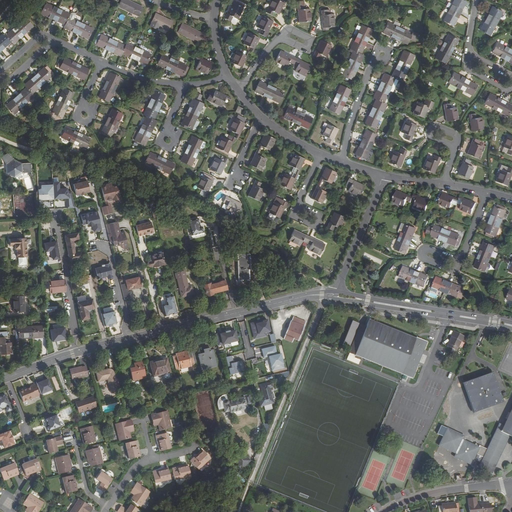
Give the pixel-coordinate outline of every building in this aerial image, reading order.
[(143,7),(128,0),(121,0),(119,6),(139,16),(143,7)] [(232,3),(234,4),(228,15),(226,14),(225,18),(231,21),(233,17),(238,19),(244,8),(243,8),(244,5),(234,0),(232,3)] [(278,14),(279,15),(281,11),(279,10),(282,3),(284,4),(285,3),(282,2),(278,0),(271,0),(266,12),(277,17),(278,14)] [(461,0),(454,0),(450,8),(460,14),(462,10),(461,9),(462,6),(464,7),(466,2),(461,0)] [(298,11),(300,11),(301,18),(298,18),(299,22),(312,21),(311,8),(305,9),(304,1),(297,1),(298,11)] [(46,3),(41,13),(46,16),(47,14),(50,15),(49,17),(53,19),(58,8),(46,3)] [(488,14),(486,18),(497,24),(503,12),(493,7),(490,12),(492,13),(490,15),(488,14)] [(58,8),(53,19),(58,21),(59,19),(61,20),(60,22),(65,25),(69,17),(70,14),(58,8)] [(444,20),(454,26),(456,21),(455,20),(456,17),(458,18),(460,14),(450,8),(444,20)] [(321,9),(317,9),(318,15),(320,15),(320,22),(318,23),(319,26),(332,25),(331,13),(321,14),(321,9)] [(172,21),(156,13),(152,22),(168,30),(172,21)] [(257,27),(261,29),(258,33),(266,37),(269,31),(267,30),(270,24),(272,25),(274,22),(262,16),(257,27)] [(26,17),(16,26),(24,35),(27,32),(26,30),(28,28),(29,30),(33,26),(26,17)] [(65,25),(64,27),(69,30),(70,28),(73,29),(72,31),(76,33),(81,22),(69,17),(65,25)] [(483,25),(480,30),(490,36),(497,24),(486,18),(484,22),(486,23),(485,26),(483,25)] [(81,22),(76,33),(80,35),(81,33),(84,34),(83,36),(88,39),(93,28),(81,22)] [(393,24),(388,22),(383,32),(388,35),(389,33),(392,34),(391,36),(395,38),(400,28),(399,27),(393,24)] [(203,33),(183,23),(178,32),(198,42),(203,33)] [(373,30),(362,25),(357,37),(367,42),(369,38),(367,37),(368,34),(370,35),(373,30)] [(16,26),(6,35),(12,42),(14,44),(18,40),(16,39),(19,36),(20,38),(24,35),(16,26)] [(412,34),(400,28),(395,38),(399,40),(400,38),(403,40),(402,41),(407,44),(410,39),(415,42),(419,34),(413,32),(412,34)] [(249,32),(243,44),(251,48),(255,49),(255,48),(254,47),(257,40),(259,41),(260,38),(249,32)] [(4,33),(0,36),(0,47),(2,50),(5,47),(4,46),(6,43),(8,45),(12,42),(6,35),(4,33)] [(102,34),(97,45),(102,47),(103,45),(106,47),(105,48),(109,50),(114,40),(102,34)] [(442,46),(452,52),(454,48),(452,47),(454,44),(456,45),(458,40),(448,35),(444,42),(442,46)] [(367,42),(357,37),(351,49),(354,50),(361,54),(364,49),(362,48),(363,45),(365,46),(367,42)] [(442,46),(444,42),(437,38),(435,41),(437,42),(436,43),(442,46)] [(114,40),(109,50),(113,52),(114,50),(117,52),(116,54),(121,56),(122,53),(126,46),(114,40)] [(327,57),(332,46),(323,41),(319,47),(318,46),(313,56),(319,59),(321,54),(327,57)] [(498,42),(492,52),(497,55),(498,53),(501,55),(500,57),(504,59),(510,49),(498,42)] [(127,43),(126,46),(122,53),(128,56),(128,54),(131,55),(130,57),(134,59),(139,48),(127,43)] [(452,52),(442,46),(436,58),(446,64),(448,59),(447,58),(448,55),(450,56),(452,52)] [(139,48),(134,59),(139,61),(140,59),(142,61),(141,62),(147,65),(152,54),(139,48)] [(361,54),(354,50),(352,53),(350,57),(348,63),(358,68),(360,63),(359,63),(360,59),(362,60),(364,55),(361,54)] [(399,60),(398,65),(408,69),(415,55),(404,50),(401,58),(403,59),(401,61),(399,60)] [(242,67),(242,68),(244,64),(242,63),(246,57),(248,57),(248,56),(245,55),(236,51),(231,62),(234,63),(232,67),(240,71),(242,67)] [(280,52),(275,62),(286,67),(289,62),(293,64),(296,58),(292,56),(291,57),(280,52)] [(166,68),(170,70),(175,60),(170,58),(162,54),(161,57),(159,61),(158,65),(163,67),(164,65),(166,67),(166,68)] [(60,68),(72,74),(84,80),(89,69),(84,67),(83,69),(80,67),(81,65),(77,63),(73,62),(72,63),(69,62),(70,60),(65,58),(62,57),(58,66),(60,68)] [(207,75),(213,63),(209,61),(208,63),(202,60),(203,58),(201,57),(200,60),(196,69),(207,75)] [(296,58),(293,64),(298,66),(295,71),(306,77),(311,67),(300,62),(301,60),(296,58)] [(170,70),(182,76),(186,66),(187,65),(179,62),(175,60),(170,70)] [(358,68),(348,63),(342,75),(353,79),(355,75),(353,74),(355,71),(356,72),(358,68)] [(394,72),(392,77),(395,79),(398,80),(402,82),(408,69),(398,65),(396,69),(397,70),(396,73),(394,72)] [(38,73),(34,76),(42,85),(52,76),(51,75),(53,73),(47,66),(45,68),(44,67),(40,71),(41,72),(39,74),(38,73)] [(459,75),(454,72),(449,82),(460,89),(466,78),(462,76),(461,78),(458,76),(459,75)] [(105,85),(115,90),(117,87),(121,78),(111,73),(108,78),(110,79),(109,82),(107,81),(105,85)] [(381,81),(379,86),(390,91),(395,79),(392,77),(385,74),(382,79),(384,79),(383,82),(381,81)] [(26,88),(32,94),(42,85),(34,76),(31,79),(32,81),(30,83),(28,81),(24,85),(26,88)] [(466,78),(460,89),(472,95),(477,85),(473,82),(471,84),(469,82),(470,80),(466,78)] [(398,80),(395,79),(390,91),(393,92),(398,80)] [(260,81),(255,91),(260,94),(261,92),(264,93),(263,95),(267,97),(272,87),(260,81)] [(102,92),(99,97),(109,102),(114,93),(115,91),(115,90),(105,85),(103,89),(105,90),(103,92),(102,92)] [(351,90),(341,85),(335,97),(345,102),(347,98),(345,97),(347,94),(349,95),(351,90)] [(376,93),(373,98),(376,99),(384,103),(390,91),(379,86),(377,90),(379,91),(378,94),(376,93)] [(272,87),(267,97),(272,99),(272,97),(275,98),(274,100),(279,103),(284,92),(272,87)] [(20,93),(17,96),(24,105),(34,96),(32,94),(26,88),(23,91),(24,93),(21,95),(20,93)] [(57,115),(62,118),(65,113),(63,112),(65,109),(66,110),(68,105),(70,101),(68,100),(70,98),(72,99),(74,93),(64,89),(58,100),(52,112),(48,111),(46,116),(54,120),(57,115)] [(155,90),(149,102),(160,108),(162,103),(160,103),(161,100),(163,101),(166,95),(155,90)] [(206,100),(221,107),(226,99),(228,95),(226,95),(225,97),(219,93),(220,91),(216,90),(214,94),(210,92),(206,100)] [(190,107),(188,111),(198,116),(204,104),(199,101),(202,95),(197,93),(191,104),(193,105),(192,108),(190,107)] [(495,96),(490,93),(485,103),(496,110),(502,100),(498,98),(497,99),(494,98),(495,96)] [(17,96),(7,105),(14,114),(24,105),(17,96)] [(345,102),(335,97),(329,109),(340,114),(342,109),(340,108),(342,105),(343,106),(345,102)] [(372,107),(371,111),(381,116),(387,104),(384,103),(376,99),(374,104),(376,105),(374,108),(372,107)] [(412,113),(425,118),(426,114),(424,114),(427,107),(429,107),(432,109),(434,102),(426,99),(424,104),(417,101),(412,113)] [(502,100),(496,110),(508,116),(511,109),(511,105),(509,104),(508,105),(505,104),(506,102),(502,100)] [(146,116),(154,120),(157,114),(154,113),(156,111),(158,112),(160,108),(149,102),(143,115),(146,116)] [(447,110),(448,117),(446,118),(447,121),(459,119),(457,107),(451,108),(450,103),(444,104),(445,110),(447,110)] [(291,121),(296,123),(301,112),(296,110),(288,107),(284,117),(289,119),(289,118),(292,119),(291,121)] [(109,117),(107,120),(117,126),(123,114),(113,109),(110,114),(112,115),(111,118),(109,117)] [(185,118),(181,126),(186,128),(187,125),(192,128),(196,120),(198,116),(188,111),(186,115),(188,116),(186,119),(185,118)] [(367,118),(365,123),(375,128),(381,116),(371,111),(369,116),(370,116),(369,119),(367,118)] [(301,112),(296,123),(300,125),(300,123),(304,124),(303,126),(308,129),(313,118),(305,114),(301,112)] [(470,120),(472,120),(473,127),(471,128),(472,132),(484,130),(482,117),(476,118),(476,113),(469,114),(470,120)] [(146,116),(140,128),(151,133),(153,129),(152,128),(153,125),(155,126),(157,121),(154,120),(146,116)] [(234,117),(229,129),(237,133),(240,135),(241,133),(239,133),(243,126),(244,127),(246,124),(234,117)] [(104,128),(101,133),(112,138),(117,126),(107,120),(105,125),(107,126),(106,128),(104,128)] [(405,139),(411,141),(414,136),(412,135),(415,128),(416,129),(418,125),(406,120),(401,132),(407,134),(405,139)] [(326,142),(332,145),(334,140),(332,140),(337,129),(327,124),(322,135),(328,138),(326,142)] [(85,148),(91,138),(85,136),(84,137),(82,136),(82,134),(79,133),(74,130),(73,132),(71,131),(71,129),(66,127),(61,137),(74,143),(85,148)] [(135,140),(145,145),(148,140),(146,140),(147,136),(149,137),(151,133),(140,128),(135,140)] [(363,138),(361,142),(372,147),(377,135),(366,130),(364,135),(366,136),(365,139),(363,138)] [(263,137),(265,138),(262,144),(260,144),(257,149),(260,151),(263,147),(271,151),(276,139),(265,133),(263,137)] [(217,148),(228,153),(230,150),(228,149),(231,142),(233,143),(236,138),(235,137),(229,135),(227,139),(222,137),(217,148)] [(507,154),(511,155),(511,136),(508,135),(503,147),(509,149),(507,154)] [(189,144),(187,148),(197,153),(203,141),(193,136),(190,142),(192,142),(191,145),(189,144)] [(471,143),(473,144),(470,151),(468,150),(467,154),(479,159),(484,147),(478,145),(480,141),(474,138),(471,143)] [(358,149),(355,154),(366,159),(372,147),(361,142),(359,146),(361,147),(360,150),(358,149)] [(183,156),(181,161),(191,166),(197,153),(187,148),(185,153),(187,154),(185,157),(183,156)] [(394,151),(389,162),(399,167),(404,155),(406,156),(407,151),(401,149),(399,153),(394,151)] [(150,152),(145,162),(157,168),(162,158),(158,156),(157,157),(154,156),(155,154),(150,152)] [(6,173),(12,176),(11,158),(8,153),(1,158),(5,164),(6,173)] [(261,170),(267,159),(258,155),(255,153),(254,155),(256,156),(253,162),(251,161),(249,165),(261,170)] [(294,153),(289,165),(297,169),(300,170),(301,169),(299,168),(302,161),(304,162),(306,159),(294,153)] [(428,157),(423,169),(433,173),(438,162),(440,162),(442,158),(435,155),(433,159),(428,157)] [(22,173),(29,173),(30,173),(30,165),(22,165),(14,161),(11,158),(12,176),(15,177),(22,173)] [(162,158),(157,168),(169,174),(174,164),(169,161),(169,163),(166,161),(166,160),(162,158)] [(210,169),(221,175),(223,171),(221,170),(225,163),(226,164),(227,163),(224,162),(215,158),(210,169)] [(462,164),(463,164),(461,171),(459,170),(458,174),(470,179),(474,167),(465,164),(462,162),(462,164)] [(324,170),(326,171),(323,178),(321,177),(320,178),(323,180),(332,184),(338,172),(326,167),(324,170)] [(496,181),(508,186),(509,183),(507,182),(510,175),(511,175),(511,169),(508,167),(506,172),(500,170),(496,181)] [(279,185),(291,190),(293,187),(291,186),(294,179),(296,180),(296,179),(293,177),(285,173),(279,185)] [(202,176),(197,187),(205,191),(209,193),(209,191),(207,190),(211,184),(212,184),(214,181),(213,181),(205,177),(202,176)] [(354,180),(349,178),(346,185),(350,188),(348,191),(359,197),(364,187),(353,182),(354,180)] [(254,184),(255,185),(250,196),(260,201),(265,190),(260,187),(262,183),(256,180),(254,184)] [(39,200),(65,199),(66,208),(72,208),(70,187),(60,188),(60,181),(53,182),(53,184),(41,184),(41,189),(38,189),(39,200)] [(87,181),(73,184),(76,195),(81,194),(81,195),(85,194),(85,193),(89,192),(87,181)] [(108,203),(109,201),(112,201),(114,202),(119,201),(120,199),(117,185),(112,186),(111,183),(105,185),(105,186),(100,187),(104,201),(105,201),(106,204),(108,203)] [(323,204),(328,192),(319,189),(316,187),(316,188),(317,189),(314,196),(312,195),(311,198),(323,204)] [(392,202),(404,207),(408,198),(409,195),(397,190),(392,202)] [(450,209),(453,203),(457,205),(458,203),(459,199),(453,196),(453,198),(446,195),(447,194),(444,192),(439,204),(450,209)] [(426,212),(431,200),(427,199),(426,200),(419,198),(420,196),(419,195),(417,198),(414,207),(426,212)] [(225,209),(237,215),(241,205),(230,199),(231,198),(227,196),(223,202),(228,204),(225,209)] [(472,214),(476,203),(473,201),(473,202),(472,203),(465,200),(466,198),(460,196),(459,199),(458,203),(462,204),(460,210),(472,214)] [(274,201),(269,212),(278,217),(284,206),(286,207),(288,202),(282,199),(279,203),(274,201)] [(101,208),(103,216),(112,214),(110,206),(106,207),(101,208)] [(497,207),(496,207),(491,219),(501,223),(506,211),(505,211),(497,207)] [(102,230),(97,211),(81,215),(83,225),(87,224),(89,223),(90,226),(92,225),(94,232),(102,230)] [(346,217),(336,212),(330,224),(328,223),(326,227),(333,231),(335,226),(340,229),(346,217)] [(199,224),(198,219),(187,221),(191,236),(203,233),(202,227),(199,228),(198,224),(199,224)] [(501,223),(491,219),(489,223),(491,224),(490,227),(488,226),(485,231),(487,232),(486,235),(494,238),(495,235),(496,236),(501,223)] [(110,232),(118,230),(116,223),(109,225),(110,232)] [(140,225),(142,236),(153,233),(151,223),(140,225)] [(401,234),(400,237),(411,241),(413,236),(411,236),(412,233),(414,233),(416,228),(405,224),(401,234)] [(439,239),(443,241),(447,230),(435,225),(431,235),(436,238),(437,236),(440,237),(439,239)] [(450,244),(455,246),(460,235),(447,230),(443,241),(447,242),(448,240),(451,242),(450,244)] [(320,256),(326,244),(322,242),(321,244),(314,241),(315,239),(310,236),(306,234),(305,236),(293,231),(289,241),(300,246),(303,241),(307,243),(311,245),(309,250),(320,256)] [(124,250),(126,249),(128,249),(124,233),(119,234),(111,236),(111,234),(108,235),(110,243),(113,242),(114,247),(120,246),(120,248),(124,250)] [(82,258),(81,252),(75,253),(72,240),(78,239),(77,234),(65,236),(69,260),(82,258)] [(395,249),(406,253),(408,248),(406,247),(407,244),(410,245),(411,241),(400,237),(395,249)] [(26,238),(9,239),(9,246),(14,245),(14,249),(16,249),(17,257),(27,257),(26,238)] [(56,240),(44,243),(46,251),(51,250),(53,259),(59,258),(56,240)] [(481,250),(480,255),(490,259),(495,246),(485,242),(483,247),(484,248),(483,251),(481,250)] [(162,253),(149,257),(150,262),(149,262),(148,263),(147,263),(147,264),(147,265),(148,266),(148,267),(149,268),(151,268),(153,267),(153,268),(161,266),(165,265),(162,253)] [(237,255),(238,281),(249,281),(249,270),(250,270),(250,255),(246,255),(239,255),(237,255)] [(480,255),(475,267),(485,271),(486,271),(488,263),(490,259),(480,255)] [(26,257),(18,257),(18,265),(26,264),(26,257)] [(101,268),(94,269),(96,279),(106,277),(107,279),(111,278),(108,264),(103,265),(103,267),(101,268)] [(399,277),(412,282),(416,271),(412,269),(411,271),(408,270),(409,268),(403,266),(399,277)] [(412,282),(424,287),(428,276),(423,274),(422,276),(419,275),(420,273),(416,271),(412,282)] [(187,287),(184,275),(175,277),(178,289),(187,287)] [(125,280),(126,284),(128,290),(140,287),(138,277),(125,280)] [(444,292),(449,282),(444,280),(444,282),(441,281),(442,279),(437,277),(432,287),(432,288),(438,290),(444,292)] [(64,280),(48,281),(50,293),(65,291),(64,280)] [(220,282),(210,285),(210,284),(203,286),(205,296),(213,295),(212,293),(227,290),(225,280),(220,281),(220,282)] [(457,297),(462,299),(466,289),(461,287),(449,282),(444,292),(457,297)] [(120,285),(124,301),(130,299),(128,290),(126,284),(120,285)] [(187,287),(178,289),(180,297),(193,295),(191,286),(187,287)] [(23,296),(12,296),(13,312),(24,312),(23,296)] [(173,315),(177,314),(172,296),(165,298),(167,305),(162,306),(165,317),(169,316),(169,315),(173,314),(173,315)] [(92,300),(85,301),(77,303),(82,321),(89,319),(86,310),(94,308),(92,300)] [(104,313),(101,314),(104,328),(111,327),(111,324),(116,323),(112,307),(103,309),(104,313)] [(292,341),(293,339),(298,341),(305,323),(294,318),(292,323),(291,322),(285,338),(292,341)] [(369,319),(367,323),(356,352),(403,371),(401,374),(412,378),(421,354),(419,354),(421,349),(423,350),(427,341),(416,337),(416,338),(369,319)] [(255,325),(251,326),(253,335),(261,333),(262,334),(269,332),(266,320),(262,321),(262,322),(255,324),(255,325)] [(14,326),(15,338),(46,337),(45,325),(14,326)] [(64,327),(50,330),(52,342),(66,339),(64,327)] [(220,335),(222,345),(237,341),(235,331),(230,332),(229,331),(225,332),(225,333),(220,335)] [(451,337),(452,337),(450,343),(448,342),(447,346),(457,350),(461,341),(462,341),(464,336),(453,331),(450,336),(451,337)] [(3,338),(6,337),(6,333),(0,332),(0,354),(11,354),(10,343),(3,344),(3,338)] [(268,358),(271,372),(283,369),(280,355),(276,355),(274,347),(261,350),(263,359),(268,358)] [(212,351),(204,353),(204,354),(198,356),(202,369),(215,366),(212,351)] [(190,352),(187,353),(176,356),(172,357),(175,370),(194,365),(193,365),(196,364),(194,352),(190,353),(190,352)] [(403,371),(356,352),(354,356),(401,374),(403,371)] [(165,356),(157,359),(158,361),(149,363),(152,377),(161,374),(163,380),(170,378),(165,356)] [(229,375),(245,372),(243,363),(240,364),(239,362),(235,363),(233,356),(225,358),(229,375)] [(141,360),(133,363),(134,367),(129,368),(132,380),(145,377),(141,360)] [(80,366),(68,370),(71,380),(87,376),(84,366),(81,367),(80,366)] [(107,369),(105,370),(111,392),(113,392),(117,391),(118,390),(113,372),(108,374),(107,369)] [(111,392),(105,370),(96,372),(98,381),(107,379),(111,392)] [(492,372),(463,383),(474,412),(503,401),(492,372)] [(40,381),(36,382),(40,395),(46,393),(45,392),(52,389),(48,380),(41,383),(40,381)] [(275,383),(271,384),(260,387),(262,398),(257,399),(260,407),(271,405),(271,403),(275,402),(274,399),(276,398),(273,388),(277,387),(275,383)] [(18,392),(22,402),(39,396),(34,385),(30,387),(30,388),(25,390),(23,390),(21,390),(19,391),(18,392)] [(0,410),(2,410),(2,409),(5,407),(6,412),(11,410),(5,395),(1,397),(0,396),(0,395),(0,410)] [(93,397),(74,403),(78,413),(96,407),(93,397)] [(234,400),(233,398),(224,401),(223,401),(222,401),(222,402),(222,403),(222,404),(224,413),(229,412),(230,417),(251,412),(247,397),(238,399),(234,400)] [(71,418),(69,415),(73,414),(71,408),(57,413),(59,421),(66,418),(67,420),(71,418)] [(456,453),(454,456),(462,460),(463,458),(472,462),(476,454),(477,454),(483,457),(484,458),(479,467),(491,473),(509,435),(511,437),(511,436),(511,409),(505,426),(500,423),(488,449),(475,444),(474,446),(464,441),(466,438),(464,437),(464,436),(447,428),(439,445),(456,453)] [(150,414),(152,424),(158,422),(159,425),(160,431),(170,428),(166,411),(150,414)] [(46,427),(48,433),(61,427),(55,415),(45,419),(48,426),(46,427)] [(114,422),(118,441),(129,438),(128,431),(127,428),(132,427),(130,419),(114,422)] [(81,427),(82,433),(84,433),(86,443),(96,441),(92,425),(81,427)] [(0,435),(0,440),(4,448),(13,445),(11,441),(12,441),(10,436),(9,436),(8,432),(0,435)] [(155,436),(156,441),(158,441),(160,451),(170,449),(166,433),(155,436)] [(47,439),(50,453),(58,451),(57,444),(64,442),(62,435),(47,439)] [(127,457),(137,455),(135,445),(136,445),(135,439),(124,442),(127,457)] [(91,465),(103,463),(99,446),(86,450),(88,458),(90,458),(90,461),(91,465)] [(197,454),(194,457),(195,459),(203,452),(201,450),(197,454)] [(189,461),(198,470),(209,458),(203,452),(195,459),(194,457),(189,461)] [(58,467),(59,473),(71,470),(70,466),(69,462),(71,462),(69,453),(55,457),(58,467)] [(235,463),(242,470),(251,461),(244,454),(235,463)] [(477,454),(474,460),(480,463),(483,457),(477,454)] [(23,463),(26,472),(36,468),(36,470),(41,468),(37,457),(23,463)] [(9,476),(18,472),(15,464),(0,468),(0,470),(4,480),(9,478),(9,476)] [(190,475),(188,466),(178,469),(178,467),(172,468),(174,479),(190,475)] [(158,471),(158,470),(153,471),(156,482),(171,478),(168,469),(158,471)] [(104,492),(104,491),(113,479),(101,471),(97,478),(102,482),(98,488),(104,492)] [(63,476),(66,492),(76,490),(74,480),(75,479),(74,474),(63,476)] [(137,492),(135,494),(132,499),(141,505),(151,491),(137,482),(132,489),(137,492)] [(38,511),(44,503),(30,493),(29,494),(25,500),(23,503),(29,507),(31,508),(27,511),(38,511)] [(80,498),(70,511),(90,511),(94,507),(80,498)] [(485,504),(477,504),(475,505),(474,503),(476,502),(476,498),(468,499),(469,511),(491,511),(490,503),(485,504)] [(458,511),(457,504),(455,504),(455,503),(442,504),(442,505),(438,506),(438,511),(458,511)]
